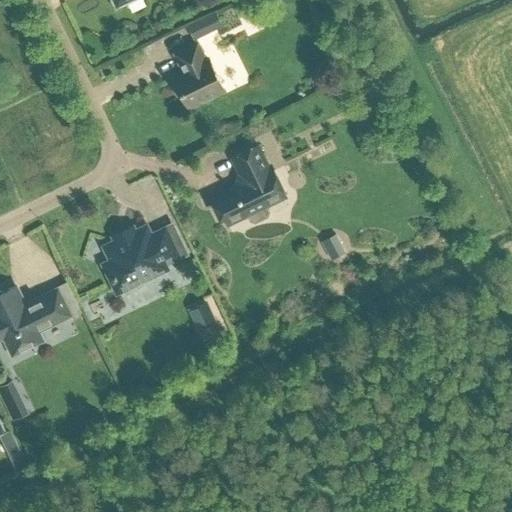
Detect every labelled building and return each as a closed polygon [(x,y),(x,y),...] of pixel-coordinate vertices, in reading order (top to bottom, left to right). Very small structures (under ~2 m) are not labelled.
[(186,24),(193,39),(222,24),(215,10),(186,24)] [(234,18),(243,32),(255,25),(246,10),(234,18)] [(187,105),(223,87),(209,59),(205,61),(197,43),(175,53),(184,71),(173,76),(187,105)] [(213,195),(217,202),(214,206),(220,216),(224,217),(227,224),(247,214),(250,220),(255,221),(267,216),(268,211),(265,205),(286,195),(272,167),(269,168),(257,144),(232,157),(244,183),(237,187),(235,184),(213,195)] [(174,224),(164,229),(150,236),(145,227),(134,232),(132,228),(115,236),(117,241),(105,246),(112,260),(105,264),(116,288),(131,280),(135,288),(139,289),(146,286),(147,282),(144,277),(165,267),(162,262),(187,250),(174,224)] [(345,251),(336,232),(321,240),(330,259),(345,251)] [(0,337),(4,335),(12,353),(40,339),(42,344),(43,343),(37,330),(68,315),(70,319),(71,318),(55,285),(53,285),(55,289),(24,305),(13,281),(11,281),(15,289),(9,292),(7,289),(0,292),(0,337)] [(216,321),(206,299),(187,307),(197,330),(216,321)] [(109,378),(103,363),(87,370),(94,385),(109,378)] [(12,419),(28,411),(21,396),(5,404),(12,419)]
